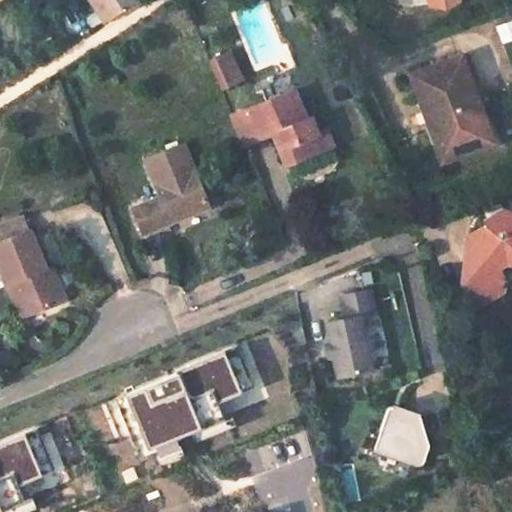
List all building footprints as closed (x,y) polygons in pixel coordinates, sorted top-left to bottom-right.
[(89,0),(95,7),(84,14),(94,28),(104,21),(136,0),(89,0)] [(452,1),(451,0),(423,0),(424,6),(439,9),(452,1)] [(222,39),(209,44),(221,74),(235,69),(222,39)] [(428,106),(443,147),(477,135),(465,101),(477,97),(461,52),(410,70),(423,108),(428,106)] [(293,90),(231,116),(243,145),(271,133),(284,164),(317,150),(334,144),(327,128),(318,131),(312,116),(305,119),(293,90)] [(477,135),(443,147),(428,106),(423,108),(440,160),(493,142),(489,131),(477,97),(465,101),(477,135)] [(160,197),(133,209),(143,233),(209,206),(184,144),(145,160),(160,197)] [(484,225),(464,235),(461,261),(472,263),(478,272),(458,287),(477,309),(504,294),(508,282),(501,270),(504,266),(511,266),(511,211),(503,208),(482,219),(484,225)] [(24,219),(0,229),(0,243),(30,231),(24,219)] [(30,231),(0,243),(0,265),(21,316),(58,300),(46,269),(30,231)] [(472,263),(461,261),(458,287),(478,272),(472,263)] [(54,266),(46,269),(58,300),(67,297),(54,266)] [(371,286),(341,292),(346,317),(328,320),(332,341),(335,354),(339,375),(372,368),(361,314),(376,311),(371,286)] [(332,341),(326,343),(329,355),(335,354),(332,341)] [(251,347),(109,407),(139,476),(238,435),(228,412),(271,394),(251,347)] [(380,411),(368,452),(410,469),(421,464),(427,442),(421,416),(392,405),(380,411)] [(33,441),(0,454),(0,511),(22,511),(14,491),(49,477),(33,441)]
